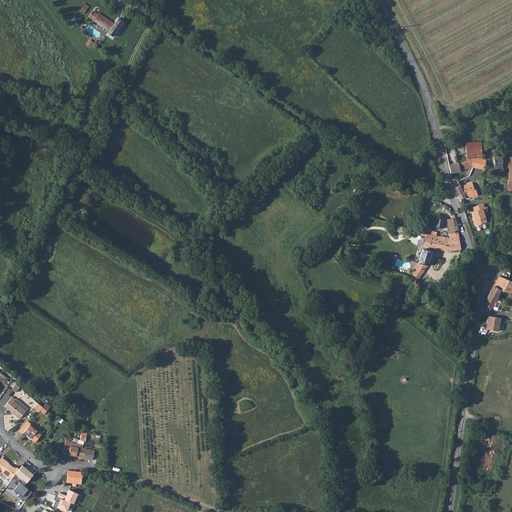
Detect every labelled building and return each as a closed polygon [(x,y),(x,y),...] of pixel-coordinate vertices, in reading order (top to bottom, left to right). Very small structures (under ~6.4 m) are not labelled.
[(79,10),(83,13),(88,6),(84,3),(79,10)] [(88,17),(109,31),(107,33),(112,37),(118,27),(123,22),(118,18),(114,24),(98,13),(97,14),(92,11),(88,17)] [(89,39),(86,44),(92,48),(95,42),(89,39)] [(465,157),(472,157),(480,156),(479,141),(464,141),(465,157)] [(510,170),(506,191),(511,190),(511,155),(510,155),(496,155),(495,167),(504,168),(510,170)] [(457,162),(447,164),(450,173),(458,170),(473,162),(472,166),(485,167),(486,158),(472,157),(458,163),(457,162)] [(368,185),(373,187),(380,174),(375,172),(368,185)] [(459,185),(454,187),(458,200),(472,194),(472,189),(471,189),(470,183),(460,185),(459,185)] [(483,205),(473,207),(474,211),(471,212),(475,226),(488,222),(486,216),(489,215),(487,207),(484,208),(483,205)] [(454,213),(443,216),(441,215),(439,215),(437,216),(435,217),(435,218),(434,227),(443,228),(448,228),(448,231),(458,230),(454,213)] [(440,236),(438,245),(451,248),(451,251),(460,249),(458,233),(449,234),(450,238),(440,236)] [(413,272),(420,276),(427,267),(432,248),(451,252),(451,251),(451,248),(438,245),(440,236),(427,234),(418,263),(415,268),(413,272)] [(342,244),(344,236),(337,235),(335,242),(342,244)] [(410,277),(414,280),(417,281),(420,276),(413,272),(411,276),(410,277)] [(511,280),(499,276),(493,286),(503,292),(506,292),(511,293),(511,280)] [(440,283),(447,287),(449,283),(442,279),(440,283)] [(484,305),(493,309),(496,301),(500,303),(506,292),(503,292),(493,286),(484,305)] [(486,329),(489,330),(498,331),(500,318),(489,316),(486,329)] [(13,401),(15,399),(12,396),(4,406),(19,419),(25,411),(13,401)] [(13,401),(25,411),(28,408),(16,398),(15,399),(13,401)] [(34,407),(39,411),(40,410),(43,407),(38,403),(34,407)] [(22,427),(25,430),(23,432),(30,438),(30,439),(34,443),(41,435),(30,425),(31,424),(27,421),(22,427)] [(63,453),(75,456),(83,458),(84,449),(85,448),(83,447),(84,441),(85,442),(86,436),(81,435),(80,440),(77,440),(77,443),(73,442),(72,445),(65,443),(63,453)] [(12,477),(19,469),(15,466),(14,468),(11,465),(9,465),(7,464),(8,463),(1,457),(0,459),(0,474),(1,473),(10,480),(12,477)] [(19,469),(12,477),(24,486),(33,475),(22,464),(19,469)] [(67,482),(81,484),(83,472),(68,471),(68,473),(67,482)] [(24,500),(31,491),(24,486),(12,477),(10,480),(5,487),(9,489),(10,487),(19,494),(17,495),(24,500)] [(55,500),(52,508),(61,511),(62,510),(65,511),(70,511),(74,504),(55,496),(54,499),(55,500)]
